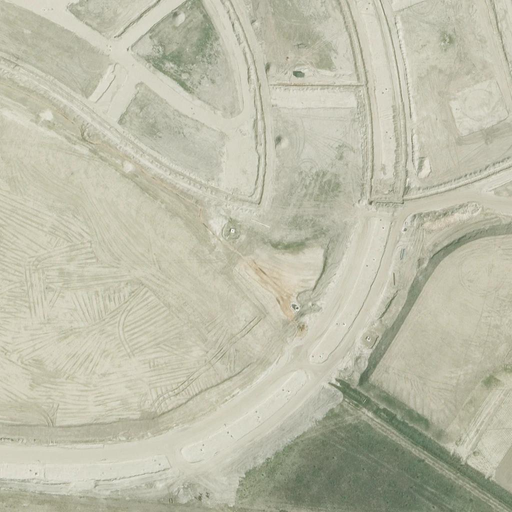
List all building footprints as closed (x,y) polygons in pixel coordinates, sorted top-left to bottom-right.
[(122,0),(113,7),(124,21),(133,14),(122,0)] [(135,0),(122,0),(133,14),(141,7),(135,0)] [(254,0),(246,0),(237,4),(241,14),(257,8),(254,0)] [(336,0),(332,0),(319,4),(323,14),(339,9),(336,0)] [(479,0),(474,0),(462,3),(465,14),(482,9),(479,0)] [(113,7),(105,15),(116,28),(124,21),(113,7)] [(257,8),(241,14),(245,24),(261,18),(257,8)] [(339,9),(323,14),(326,25),(343,20),(339,9)] [(482,9),(465,14),(468,24),(485,20),(482,9)] [(395,28),(394,29),(396,37),(418,31),(415,21),(420,20),(418,13),(406,16),(408,22),(395,26),(395,28)] [(105,15),(96,22),(107,35),(116,28),(105,15)] [(261,18),(245,24),(249,34),(265,28),(261,18)] [(343,20),(326,25),(329,35),(346,30),(343,20)] [(485,20),(468,24),(471,35),(488,31),(485,20)] [(265,28),(249,34),(253,45),(270,38),(265,28)] [(346,30),(329,35),(332,46),(349,41),(346,30)] [(418,31),(396,37),(397,37),(400,48),(413,44),(415,50),(427,47),(425,40),(420,42),(418,31)] [(488,31),(471,35),(474,46),(491,41),(488,31)] [(270,38),(253,45),(257,55),(274,48),(270,38)] [(349,41),(332,46),(335,56),(352,51),(349,41)] [(491,41),(474,46),(476,56),(493,52),(491,41)] [(274,48),(257,55),(261,65),(278,59),(274,48)] [(352,51),(335,56),(339,67),(356,62),(352,51)] [(493,52),(476,56),(479,67),(496,62),(493,52)] [(409,62),(402,63),(404,76),(419,74),(420,80),(433,78),(432,71),(426,72),(424,59),(417,61),(409,62)] [(496,62),(479,67),(482,78),(499,73),(496,62)] [(422,97),(407,99),(409,113),(416,111),(424,110),(431,109),(429,96),(435,95),(434,88),(421,90),(422,97)] [(270,110),(270,120),(288,120),(288,110),(270,110)] [(348,128),(363,128),(363,115),(341,115),(341,128),(335,127),(335,135),(348,135),(348,128)] [(270,120),(270,130),(288,130),(288,120),(270,120)] [(416,128),(410,128),(411,142),(426,141),(426,147),(439,146),(439,139),(433,140),(432,127),(425,127),(416,128)] [(270,130),(270,140),(288,140),(288,130),(270,130)] [(511,132),(502,136),(508,153),(511,151),(511,132)] [(502,136),(491,141),(498,157),(508,153),(502,136)] [(270,140),(270,150),(288,150),(288,140),(270,140)] [(491,141),(481,145),(488,161),(498,157),(491,141)] [(343,164),(365,164),(365,150),(350,150),(350,144),(337,144),(337,151),(343,151),(343,164)] [(481,145),(471,149),(478,165),(488,161),(481,145)] [(471,149),(461,153),(467,169),(478,165),(471,149)] [(270,150),(270,161),(288,160),(288,150),(270,150)] [(411,168),(410,168),(410,175),(411,175),(412,183),(426,182),(424,163),(430,163),(430,156),(417,157),(418,163),(411,163),(411,168)] [(270,161),(270,171),(288,171),(288,160),(270,161)] [(270,171),(270,181),(288,181),(288,171),(270,171)] [(353,196),(363,196),(362,182),(347,182),(347,176),(334,176),(334,183),(340,183),(341,196),(342,196),(342,197),(353,197),(353,196)] [(270,181),(270,191),(288,191),(288,181),(270,181)] [(270,191),(270,201),(288,201),(288,191),(270,191)]
